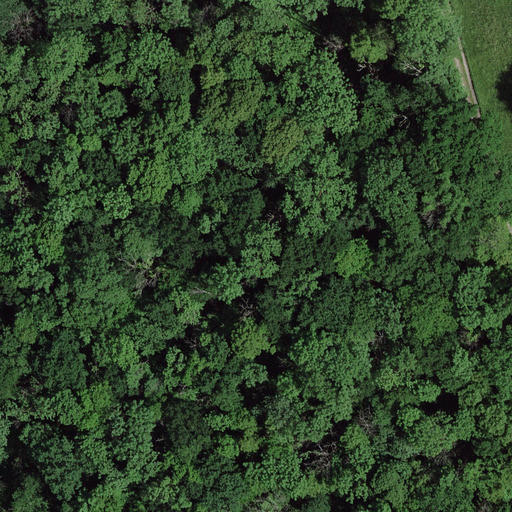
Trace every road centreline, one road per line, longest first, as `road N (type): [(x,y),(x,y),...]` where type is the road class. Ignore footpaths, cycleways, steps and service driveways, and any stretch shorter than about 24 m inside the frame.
road 1 (track): [(441,0),(511,215)]
road 2 (track): [(511,384),(438,511)]
